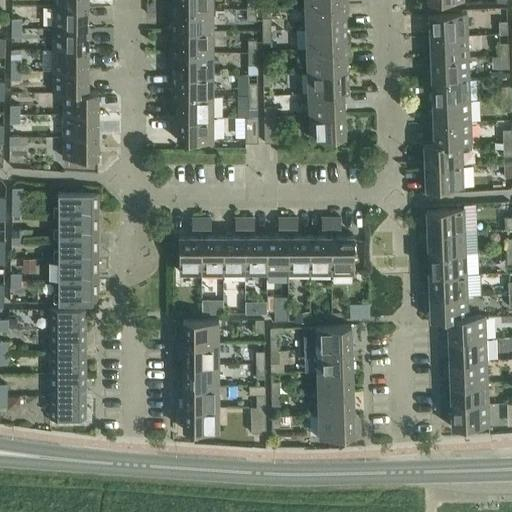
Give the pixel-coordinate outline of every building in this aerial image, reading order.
[(172,0),(172,9),(213,9),(213,0),(172,0)] [(246,0),(247,9),(256,8),(255,0),(246,0)] [(53,5),(53,27),(88,25),(88,6),(53,5)] [(305,7),(306,29),(346,27),(345,5),(305,7)] [(256,21),(256,8),(247,9),(247,21),(256,21)] [(172,9),(172,31),(213,31),(213,9),(172,9)] [(429,14),(430,37),(468,35),(467,13),(429,14)] [(262,17),(262,30),(271,30),(271,17),(262,17)] [(499,34),(508,34),(507,21),(498,22),(499,34)] [(12,25),(12,36),(21,37),(21,25),(12,25)] [(53,27),(53,50),(88,51),(88,25),(53,27)] [(306,29),(307,51),(347,49),(346,27),(306,29)] [(262,30),(262,43),(271,42),(271,30),(262,30)] [(172,31),(172,53),(213,53),(213,31),(172,31)] [(430,37),(431,58),(468,57),(468,35),(430,37)] [(247,40),(248,53),(257,52),(256,39),(247,40)] [(499,43),(499,56),(508,56),(508,43),(499,43)] [(307,51),(308,72),(348,70),(347,49),(307,51)] [(53,50),(53,72),(88,73),(88,51),(53,50)] [(257,65),(257,52),(248,53),(248,65),(257,65)] [(172,53),(172,74),(213,74),(213,53),(172,53)] [(509,68),(508,56),(499,56),(500,68),(509,68)] [(431,58),(432,80),(469,79),(468,57),(431,58)] [(11,61),(11,70),(21,70),(21,62),(11,61)] [(263,61),(263,74),(271,73),(271,61),(263,61)] [(10,79),(11,79),(21,80),(21,70),(11,70),(10,79)] [(308,72),(308,93),(349,92),(348,70),(308,72)] [(63,93),(88,92),(88,73),(53,72),(53,93),(63,93)] [(263,86),(272,86),(271,73),(263,74),(263,86)] [(172,96),(177,96),(213,96),(213,95),(213,74),(172,74),(172,96)] [(432,80),(432,101),(470,100),(469,79),(432,80)] [(238,90),(238,95),(257,95),(257,83),(248,83),(248,84),(243,85),(238,90)] [(501,86),(501,99),(510,99),(510,97),(510,88),(510,86),(501,86)] [(63,93),(63,114),(98,114),(98,92),(88,92),(63,93)] [(308,93),(309,115),(345,114),(344,93),(349,93),(349,92),(308,93)] [(177,96),(177,117),(213,117),(213,95),(213,96),(177,96)] [(239,109),(249,108),(258,108),(257,95),(238,95),(239,109)] [(501,111),(510,111),(510,99),(501,99),(501,111)] [(432,101),(433,123),(471,122),(470,100),(432,101)] [(10,105),(10,113),(20,113),(20,105),(10,105)] [(264,107),(264,117),(276,117),(276,107),(264,107)] [(9,123),(10,123),(20,123),(20,113),(10,113),(9,123)] [(63,114),(63,135),(98,135),(98,114),(63,114)] [(346,137),(345,114),(309,115),(310,138),(346,137)] [(213,140),(213,117),(177,117),(177,140),(213,140)] [(245,117),(245,143),(258,143),(258,117),(245,117)] [(264,143),(277,142),(276,117),(264,117),(264,143)] [(424,144),(424,145),(462,144),(462,145),(472,144),(471,122),(433,123),(434,143),(424,144)] [(502,129),(503,142),(511,142),(511,129),(502,129)] [(9,145),(19,145),(19,136),(9,135),(9,145)] [(98,158),(98,135),(63,135),(63,158),(98,158)] [(503,155),(511,154),(511,142),(503,142),(503,155)] [(424,145),(425,167),(462,165),(462,145),(462,144),(424,145)] [(504,177),(511,176),(511,163),(503,163),(504,177)] [(463,188),(462,165),(425,167),(426,189),(463,188)] [(12,188),(12,209),(22,210),(22,188),(12,188)] [(58,193),(58,303),(98,303),(98,193),(58,193)] [(426,210),(427,233),(465,231),(464,208),(426,210)] [(192,226),(202,226),(202,217),(192,217),(192,226)] [(202,217),(202,226),(211,226),(211,217),(202,217)] [(235,227),(245,227),(245,217),(235,217),(235,227)] [(245,217),(245,227),(254,227),(254,217),(245,217)] [(278,226),(288,226),(288,217),(278,217),(278,226)] [(288,217),(288,226),(298,226),(298,217),(288,217)] [(321,227),(331,227),(331,217),(321,217),(321,227)] [(331,217),(331,227),(341,227),(341,217),(331,217)] [(11,230),(11,245),(22,245),(22,230),(11,230)] [(427,233),(428,254),(466,253),(465,231),(427,233)] [(331,236),(331,271),(354,271),(354,235),(331,236)] [(179,271),(202,271),(202,236),(179,236),(179,271)] [(202,236),(202,271),(223,271),(223,236),(202,236)] [(223,236),(223,271),(245,271),(245,236),(223,236)] [(245,236),(245,271),(266,271),(266,236),(245,236)] [(266,236),(266,271),(288,271),(288,236),(266,236)] [(288,236),(288,271),(310,271),(310,236),(288,236)] [(310,236),(310,271),(331,271),(331,236),(310,236)] [(428,254),(429,275),(467,274),(466,253),(428,254)] [(35,259),(23,259),(23,272),(35,272),(35,259)] [(10,288),(21,288),(21,273),(10,273),(10,288)] [(429,275),(429,297),(468,296),(467,274),(429,275)] [(429,297),(430,320),(447,319),(447,318),(468,317),(469,316),(468,296),(429,297)] [(267,301),(256,301),(256,304),(256,313),(266,313),(267,313),(267,301)] [(351,303),(349,303),(350,318),(351,318),(369,317),(369,303),(360,303),(351,303)] [(50,309),(50,331),(85,333),(85,309),(50,309)] [(310,311),(294,311),(295,321),(298,321),(309,320),(310,320),(310,311)] [(447,319),(448,340),(486,338),(486,315),(469,316),(468,317),(447,318),(447,319)] [(0,319),(0,331),(8,331),(8,319),(0,319)] [(183,320),(183,342),(218,342),(218,320),(183,320)] [(255,332),(264,332),(264,320),(255,320),(255,332)] [(304,326),(305,349),(352,347),(351,325),(304,326)] [(50,331),(50,353),(85,355),(85,333),(50,331)] [(270,338),(270,350),(279,350),(279,338),(270,338)] [(448,340),(449,361),(487,360),(486,338),(448,340)] [(183,342),(183,364),(218,364),(218,342),(183,342)] [(305,371),(317,370),(353,369),(352,347),(305,349),(305,371)] [(270,350),(270,363),(288,363),(287,351),(279,351),(279,350),(270,350)] [(255,351),(255,364),(264,364),(264,351),(255,351)] [(50,353),(50,375),(85,376),(85,355),(50,353)] [(449,361),(450,383),(488,382),(487,360),(449,361)] [(183,364),(183,385),(218,385),(218,364),(183,364)] [(256,377),(265,376),(264,364),(255,364),(256,377)] [(317,370),(318,392),(353,391),(353,369),(317,370)] [(50,375),(50,396),(85,396),(85,376),(50,375)] [(271,381),(271,393),(280,393),(279,381),(271,381)] [(450,383),(450,405),(489,404),(488,382),(450,383)] [(183,385),(183,407),(218,407),(218,385),(183,385)] [(256,395),(256,407),(265,407),(265,386),(249,386),(249,395),(256,395)] [(318,392),(318,413),(354,412),(353,391),(318,392)] [(271,393),(271,406),(280,406),(280,393),(271,393)] [(20,396),(7,396),(7,407),(7,408),(15,408),(20,404),(20,396)] [(85,418),(85,396),(50,396),(50,418),(85,418)] [(490,426),(489,404),(450,405),(451,428),(490,426)] [(218,430),(218,407),(183,407),(183,430),(218,430)] [(251,433),(266,433),(265,407),(256,407),(250,407),(251,433)] [(355,435),(354,412),(318,413),(319,436),(330,436),(330,448),(339,448),(339,436),(355,435)] [(271,415),(271,428),(280,428),(280,415),(271,415)]
